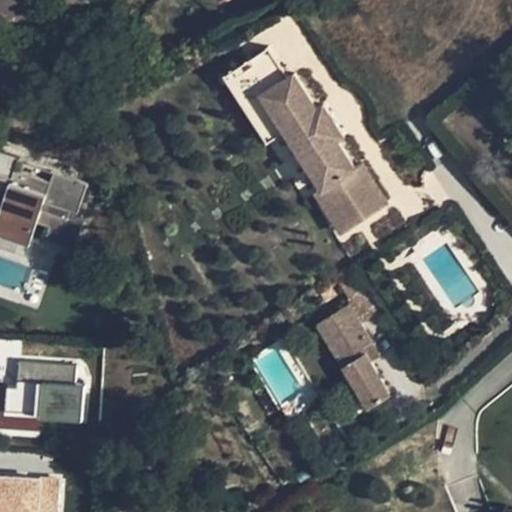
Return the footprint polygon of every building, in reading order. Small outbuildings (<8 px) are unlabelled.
[(288,78),(268,46),(225,74),(268,141),(277,135),(254,100),(288,78)] [(339,138),(343,136),(323,105),(319,108),(296,73),(288,78),(254,100),(277,135),(287,129),(324,187),(313,194),(326,214),(349,198),(362,220),(386,204),(360,163),(357,166),(339,138)] [(72,252),(82,224),(67,219),(71,210),(78,212),(87,184),(53,172),(47,191),(9,179),(15,160),(0,154),(0,237),(28,247),(36,223),(48,227),(43,242),(72,252)] [(349,198),(326,214),(339,234),(362,220),(349,198)] [(355,274),(340,282),(348,297),(363,288),(355,274)] [(363,288),(348,297),(348,304),(361,324),(379,313),(363,288)] [(348,304),(318,323),(370,408),(392,394),(372,361),(364,348),(373,343),(361,324),(348,304)] [(373,343),(364,348),(372,361),(380,356),(373,343)] [(76,364),(19,361),(18,386),(9,386),(8,408),(40,409),(40,415),(82,417),(84,382),(75,382),(76,364)] [(302,391),(280,404),(288,416),(309,404),(302,391)] [(53,511),(61,511),(65,481),(0,474),(0,511),(10,511),(43,511),(53,511)]
